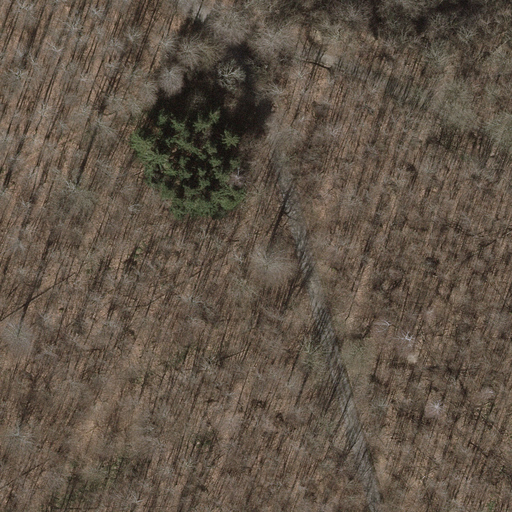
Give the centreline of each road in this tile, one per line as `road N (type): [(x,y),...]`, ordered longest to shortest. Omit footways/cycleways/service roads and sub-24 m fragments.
road 1 (track): [(243,40),(377,511)]
road 2 (track): [(511,139),(312,50),(243,40)]
